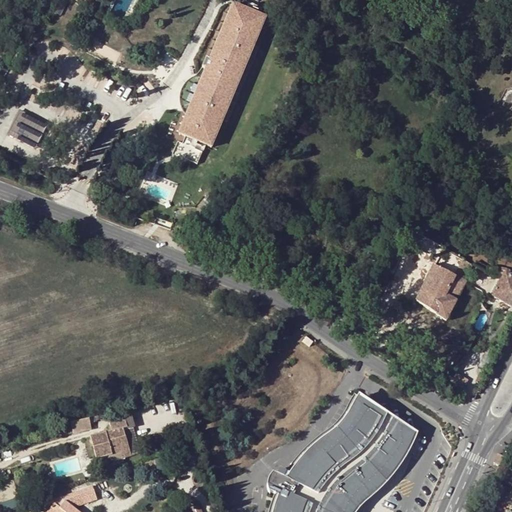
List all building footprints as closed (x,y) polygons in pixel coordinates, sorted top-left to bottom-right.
[(62,16),(69,2),(63,0),(61,0),(55,12),(62,16)] [(205,145),(211,148),(224,117),(229,119),(260,44),(255,42),(267,15),(261,12),(263,9),(254,5),(253,9),(235,1),(211,56),(207,55),(203,64),(207,66),(205,72),(188,111),(179,134),(199,143),(205,145)] [(187,110),(188,111),(205,72),(197,73),(193,75),(187,80),(183,87),(182,91),(182,99),(185,107),(187,110)] [(7,134),(36,149),(49,123),(20,108),(7,134)] [(172,151),(189,159),(191,154),(193,148),(176,141),(172,151)] [(196,150),(202,152),(205,145),(199,143),(196,150)] [(197,165),(198,163),(192,161),(194,155),(196,150),(193,148),(191,154),(189,159),(172,151),(170,154),(176,159),(181,161),(191,163),(197,165)] [(202,152),(196,150),(194,155),(192,161),(198,163),(202,152)] [(464,260),(411,229),(405,244),(437,258),(416,301),(447,321),(466,282),(456,277),(464,260)] [(467,276),(468,277),(474,265),(464,260),(456,277),(464,281),(467,276)] [(511,272),(506,269),(505,273),(492,296),(511,307),(511,272)] [(473,375),(483,349),(472,344),(461,370),(473,375)] [(491,372),(498,357),(487,351),(479,367),(491,372)] [(466,386),(470,379),(459,373),(455,379),(466,386)] [(351,511),(360,502),(377,489),(390,474),(403,454),(411,435),(351,397),(342,415),(332,428),(317,439),(300,452),(278,479),(264,472),(258,487),(271,493),(266,504),(263,511),(351,511)] [(96,459),(108,456),(120,452),(122,459),(130,457),(122,428),(132,425),(130,418),(109,424),(111,430),(90,437),(96,459)] [(91,420),(74,424),(76,433),(93,428),(91,420)] [(120,452),(108,456),(110,462),(122,459),(120,452)] [(54,505),(48,511),(78,511),(74,509),(96,500),(94,491),(63,501),(65,502),(60,509),(54,505)]
